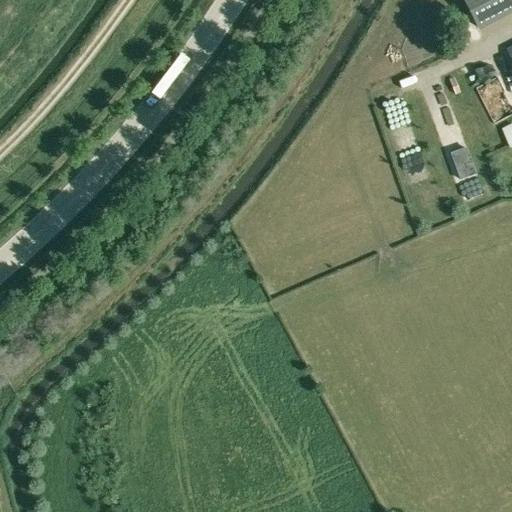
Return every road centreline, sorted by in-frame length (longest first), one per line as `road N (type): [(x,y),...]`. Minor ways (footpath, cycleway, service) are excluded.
road 1 (secondary): [(0,260),(90,179),(231,0)]
road 2 (track): [(0,152),(129,0)]
